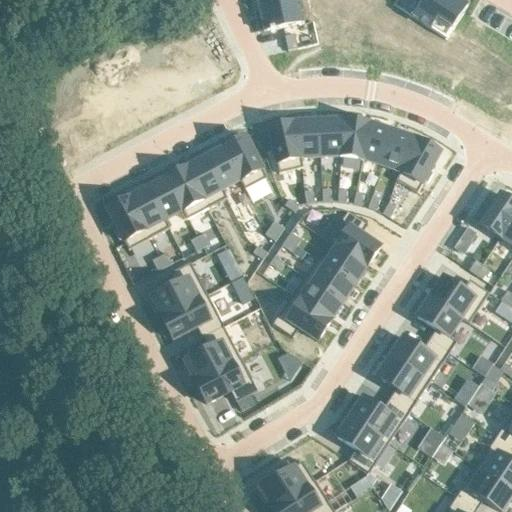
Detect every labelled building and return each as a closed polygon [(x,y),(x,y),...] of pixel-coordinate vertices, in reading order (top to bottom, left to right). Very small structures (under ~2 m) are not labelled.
[(298,0),(257,0),(264,34),(304,26),(298,0)] [(458,0),(424,0),(412,18),(446,41),(469,7),(458,0)] [(298,50),(295,36),(285,38),(288,52),(298,50)] [(345,123),(319,125),(321,160),(340,159),(341,159),(346,123),(345,123)] [(346,123),(341,159),(363,162),(367,126),(346,123)] [(292,126),(291,126),(300,162),(301,161),(321,160),(319,125),(293,126),(292,126)] [(291,126),(268,131),(277,167),(300,162),(291,126)] [(367,126),(363,162),(364,162),(382,168),(393,135),(368,126),(367,126)] [(393,135),(382,168),(401,174),(401,175),(402,175),(419,143),(418,143),(393,135)] [(247,139),(226,150),(243,183),(264,171),(247,139)] [(419,143),(402,175),(422,187),(440,155),(419,143)] [(226,150),(207,160),(224,193),(243,183),(226,150)] [(207,160),(188,170),(205,203),(224,193),(207,160)] [(188,170),(169,180),(186,213),(205,203),(188,170)] [(169,180),(149,190),(166,223),(186,213),(169,180)] [(149,190),(130,200),(147,233),(166,223),(149,190)] [(322,192),(314,192),(315,204),(323,204),(322,192)] [(330,192),(322,192),(323,204),(331,204),(330,192)] [(308,193),(300,195),(303,207),(310,205),(308,193)] [(349,193),(346,205),(354,206),(357,195),(349,193)] [(357,195),(354,206),(362,208),(364,196),(357,195)] [(486,213),(480,223),(482,225),(481,227),(500,240),(511,223),(511,203),(501,197),(489,215),(486,213)] [(130,200),(109,211),(119,230),(116,232),(121,242),(125,240),(126,244),(147,233),(130,200)] [(379,200),(373,211),(380,214),(386,204),(379,200)] [(386,204),(380,214),(387,218),(393,208),(386,204)] [(350,230),(337,249),(367,269),(381,250),(362,237),(368,228),(348,214),(342,224),(350,230)] [(511,223),(500,240),(511,248),(511,223)] [(275,224),(270,230),(280,237),(285,230),(275,224)] [(270,230),(266,237),(276,244),(280,237),(270,230)] [(476,236),(467,230),(462,239),(470,244),(476,236)] [(207,235),(199,239),(205,249),(212,246),(207,235)] [(291,235),(287,242),(297,248),(301,242),(291,235)] [(199,239),(192,243),(198,253),(205,249),(199,239)] [(287,242),(282,248),(292,255),(297,248),(287,242)] [(258,248),(254,255),(264,262),(268,255),(258,248)] [(337,249),(325,267),(355,287),(367,269),(337,249)] [(227,251),(215,258),(220,268),(233,262),(227,251)] [(168,255),(161,259),(167,270),(174,266),(168,255)] [(161,259),(154,263),(160,273),(167,270),(161,259)] [(275,260),(270,266),(280,273),(285,266),(275,260)] [(476,263),(469,273),(476,277),(483,267),(476,263)] [(208,298),(191,266),(170,277),(175,288),(152,300),(153,303),(150,304),(155,314),(159,312),(163,321),(208,298)] [(325,267),(313,285),(343,305),(355,287),(325,267)] [(483,267),(476,277),(483,282),(490,272),(483,267)] [(444,280),(431,300),(462,321),(475,301),(483,306),(490,296),(470,283),(463,293),(444,280)] [(313,285),(301,303),(331,323),(343,305),(313,285)] [(511,295),(508,293),(501,303),(508,308),(511,301),(511,295)] [(224,330),(208,298),(163,321),(174,342),(197,330),(203,341),(224,330)] [(431,300),(417,320),(437,332),(430,343),(450,356),(457,345),(449,340),(462,321),(431,300)] [(280,317),(273,327),(293,340),(300,331),(318,343),(331,323),(301,303),(288,322),(280,317)] [(241,362),(224,330),(203,341),(209,352),(185,364),(187,366),(184,368),(189,378),(192,376),(196,385),(241,362)] [(404,340),(391,360),(422,381),(435,361),(443,367),(450,356),(430,343),(423,353),(404,340)] [(391,360),(377,380),(396,392),(390,403),(410,416),(417,405),(409,400),(422,381),(391,360)] [(258,394),(241,362),(196,385),(207,406),(231,394),(236,405),(238,404),(239,404),(258,394)] [(500,372),(510,379),(511,376),(511,370),(504,365),(500,372)] [(486,379),(481,386),(492,392),(496,386),(486,379)] [(467,408),(482,418),(496,397),(480,387),(467,408)] [(256,407),(250,397),(239,404),(238,404),(243,414),(256,407)] [(364,400),(350,420),(382,441),(395,421),(403,427),(410,416),(390,403),(383,413),(364,400)] [(511,417),(497,440),(511,449),(511,417)] [(350,420),(337,440),(356,453),(350,463),(370,476),(377,466),(369,460),(382,441),(350,420)] [(511,449),(497,440),(477,470),(511,492),(511,464),(510,463),(511,460),(511,449)] [(277,470),(282,477),(292,470),(288,463),(277,470)] [(262,494),(259,496),(265,506),(268,504),(273,511),(307,489),(294,469),(292,470),(282,477),(260,492),(262,494)] [(511,492),(477,470),(457,500),(475,511),(477,511),(484,503),(497,511),(504,511),(511,500),(511,492)] [(307,489),(273,511),(333,511),(328,504),(320,509),(307,489)] [(475,511),(457,500),(448,511),(475,511)]
